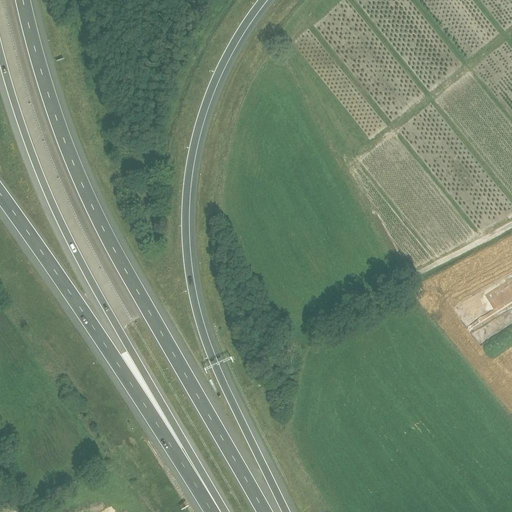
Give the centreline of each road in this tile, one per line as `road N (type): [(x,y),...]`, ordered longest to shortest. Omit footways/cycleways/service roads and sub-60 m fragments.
road 1 (motorway): [(264,511),(93,211),(22,0)]
road 2 (motorway): [(285,511),(208,345),(186,233),(201,111),(263,0)]
road 3 (motorway): [(0,51),(60,222),(222,511)]
road 4 (motorway): [(0,195),(214,511)]
road 5 (unclassified): [(283,342),(511,224)]
